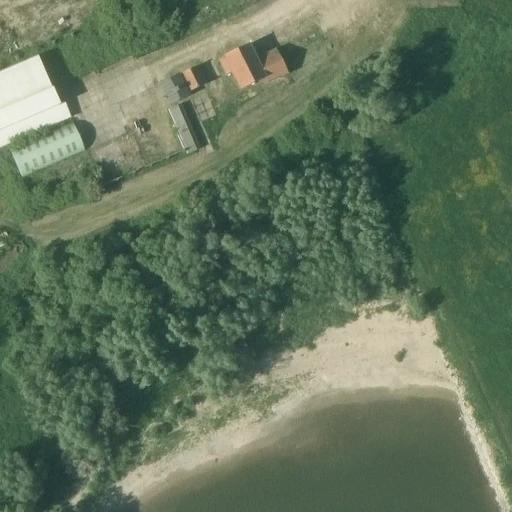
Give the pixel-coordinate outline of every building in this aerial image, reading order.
[(187,36),(257,14),(252,0),(215,0),(179,11),(187,36)] [(223,59),(219,61),(226,76),(230,74),(238,91),(265,78),(268,83),(285,75),(274,52),(255,61),(248,47),(223,59)] [(0,146),(3,146),(69,118),(61,97),(55,100),(50,88),(37,59),(0,74),(0,146)] [(188,97),(187,94),(206,86),(197,67),(157,86),(166,108),(188,97)] [(22,180),(84,153),(72,124),(9,150),(22,180)]
